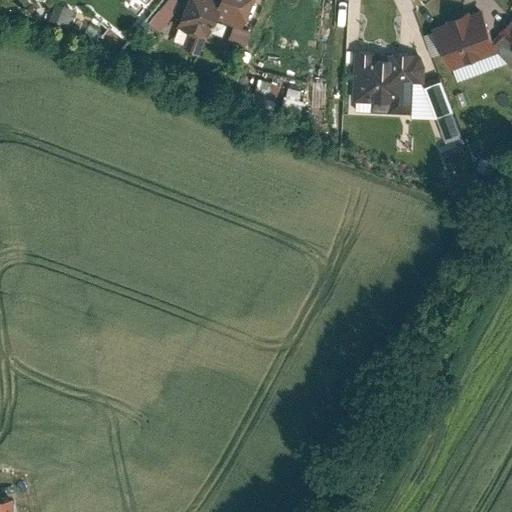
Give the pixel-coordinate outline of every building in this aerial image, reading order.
[(179,0),(165,0),(148,21),(157,29),(181,1),(179,0)] [(182,45),(199,52),(214,14),(241,25),(251,0),(185,0),(177,22),(190,27),(182,45)] [(68,24),(74,11),(60,5),(54,18),(68,24)] [(437,23),(454,66),(500,48),(483,5),(437,23)] [(511,16),(501,26),(505,31),(497,39),(500,49),(511,60),(511,16)] [(233,23),(227,38),(244,45),(250,30),(233,23)] [(413,110),(414,80),(426,80),(427,51),(397,50),(397,54),(378,53),(378,50),(357,49),(355,98),(373,99),(372,109),(413,110)] [(437,115),(454,109),(442,77),(424,84),(437,115)] [(15,511),(15,492),(0,492),(0,511),(15,511)]
